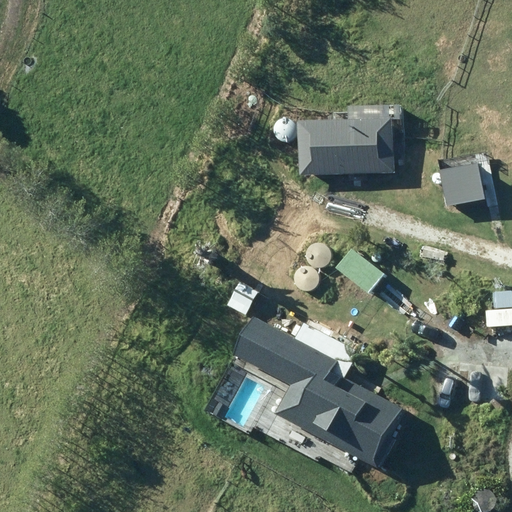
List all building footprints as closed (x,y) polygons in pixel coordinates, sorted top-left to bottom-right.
[(341,273),(373,299),(389,279),(356,253),(341,273)] [(293,297),(253,349),(306,389),(346,337),(293,297)] [(413,298),(406,314),(451,331),(457,315),(413,298)] [(414,406),(407,405),(407,400),(401,400),(402,393),(397,393),(391,472),(441,476),(442,463),(493,467),(497,414),(459,411),(462,371),(425,369),(422,408),(414,407),(414,406)] [(368,406),(391,407),(393,384),(370,383),(368,406)]
